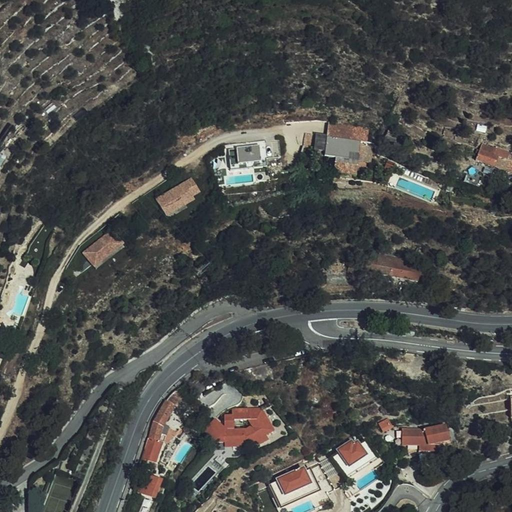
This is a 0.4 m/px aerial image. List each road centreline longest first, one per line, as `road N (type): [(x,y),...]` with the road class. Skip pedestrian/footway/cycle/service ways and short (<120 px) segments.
road 1 (track): [(0,428),(57,276),(85,233),(203,145),(229,135),(323,127)]
road 2 (residential): [(0,490),(58,448),(116,379),(179,333),(236,305),(252,323)]
road 3 (primary): [(105,511),(150,396),(204,346),(252,323)]
road 4 (tertiary): [(311,311),(322,337),(511,352)]
road 5 (primary): [(311,311),(388,309),(511,322)]
